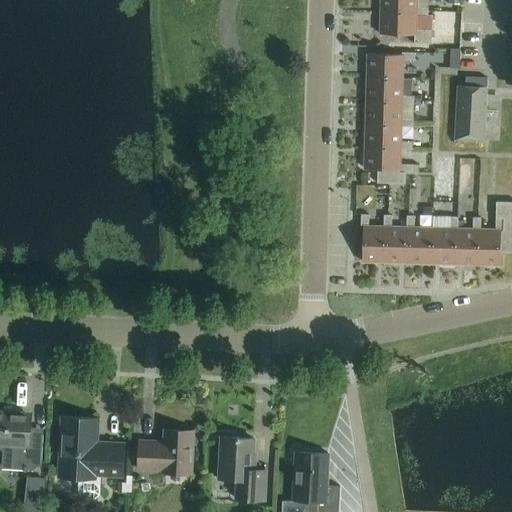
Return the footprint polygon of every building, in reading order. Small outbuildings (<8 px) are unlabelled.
[(381,0),(382,13),(429,14),(429,6),(417,6),(417,0),(381,0)] [(429,14),(382,13),(381,33),(415,34),(415,43),(432,44),(432,29),(416,29),(416,24),(428,25),(429,14)] [(451,49),(450,57),(460,57),(460,49),(451,49)] [(368,77),(403,78),(403,60),(415,60),(416,52),(402,52),(402,54),(368,53),(368,77)] [(488,77),(466,76),(466,85),(457,85),(455,140),(485,141),(488,86),(488,77)] [(367,102),(402,103),(414,104),(415,96),(403,95),(403,78),(368,77),(367,102)] [(367,125),(402,126),(414,126),(414,118),(402,118),(402,103),(367,102),(367,125)] [(367,125),(366,148),(401,149),(413,149),(413,141),(401,141),(402,126),(367,125)] [(401,164),(401,149),(366,148),(365,168),(378,169),(378,183),(405,184),(406,172),(412,172),(413,164),(401,164)] [(479,229),(478,264),(501,265),(501,252),(511,252),(511,201),(497,201),(496,229),(481,229),(479,229)] [(363,261),(386,262),(387,226),(384,226),(369,226),(370,214),(362,214),(361,227),(364,227),(363,261)] [(386,262),(409,262),(410,227),(407,227),(392,227),(393,215),(385,214),(384,226),(387,226),(386,262)] [(409,262),(432,263),(433,228),(415,227),(415,215),(407,215),(407,227),(410,227),(409,262)] [(433,228),(432,263),(455,263),(456,228),(459,228),(459,216),(451,216),(451,228),(433,228)] [(455,263),(478,264),(479,229),(481,229),(482,217),(474,217),(473,229),(459,228),(456,228),(455,263)] [(42,462),(43,435),(29,434),(30,414),(0,412),(0,447),(3,451),(2,468),(33,470),(42,462)] [(124,476),(125,443),(97,442),(99,418),(63,416),(59,477),(79,478),(78,493),(83,499),(94,500),(100,495),(101,474),(124,476)] [(192,473),(194,431),(165,429),(165,441),(141,440),(139,469),(163,470),(163,471),(192,473)] [(264,500),(266,470),(251,469),(252,439),(254,439),(254,438),(224,436),(222,477),(220,477),(220,478),(238,479),(237,498),(264,500)] [(339,511),(341,485),(327,485),(328,452),(297,451),(294,500),(295,500),(311,501),(310,511),(339,511)]
